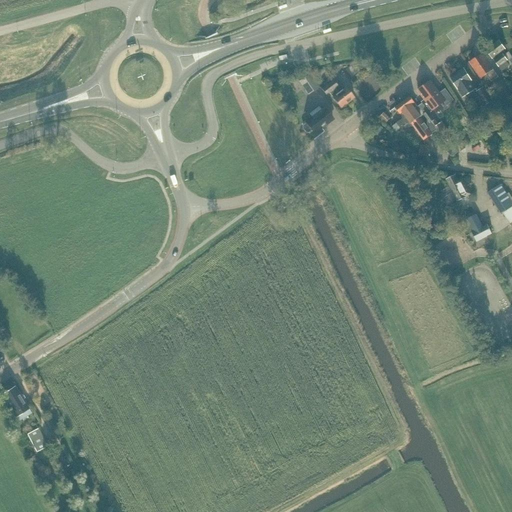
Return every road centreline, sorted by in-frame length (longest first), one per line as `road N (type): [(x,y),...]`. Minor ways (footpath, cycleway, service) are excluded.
road 1 (unclassified): [(166,156),(210,137),(205,87),(221,69),(291,46),(511,1)]
road 2 (secondary): [(0,377),(162,269),(182,207)]
road 3 (residential): [(342,132),(484,26),(504,22)]
road 4 (residential): [(182,207),(256,195),(342,132)]
road 5 (unclassified): [(0,145),(54,129),(114,167),(166,156)]
road 6 (unclassified): [(511,174),(409,161),(342,132)]
road 7 (unclassified): [(0,30),(103,2),(139,7)]
road 8 (primary): [(251,37),(372,0)]
